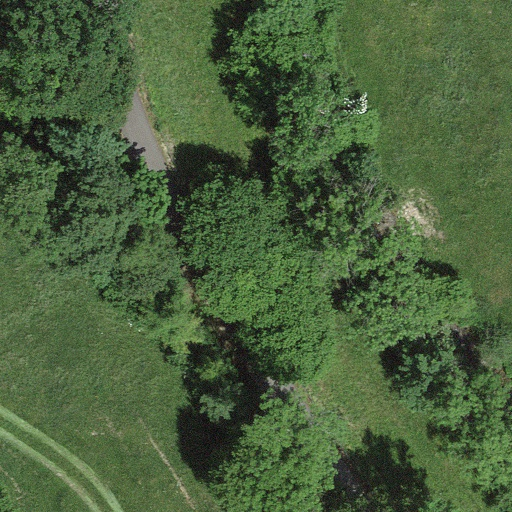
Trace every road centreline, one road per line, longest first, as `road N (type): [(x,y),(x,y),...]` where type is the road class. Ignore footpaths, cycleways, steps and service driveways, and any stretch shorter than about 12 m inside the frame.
road 1 (residential): [(107,0),(110,39),(151,173),(358,511)]
road 2 (track): [(108,511),(64,460),(0,415)]
